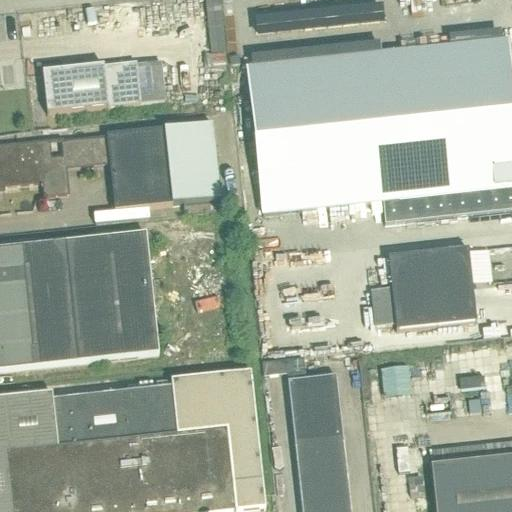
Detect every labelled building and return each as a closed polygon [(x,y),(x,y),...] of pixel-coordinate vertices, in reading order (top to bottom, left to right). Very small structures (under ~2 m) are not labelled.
[(230,1),(212,2),(215,57),(233,56),(230,1)] [(511,215),(511,107),(505,45),(418,54),(418,55),(246,73),(262,220),(381,207),(384,230),(511,215)] [(41,77),(46,119),(140,109),(135,67),(41,77)] [(109,164),(114,216),(222,205),(214,129),(106,140),(106,142),(62,147),(62,149),(49,151),(48,147),(0,151),(0,191),(43,187),(44,201),(68,199),(65,168),(81,167),(81,172),(93,170),(93,165),(109,164)] [(0,377),(159,360),(146,239),(0,255),(0,377)] [(395,337),(476,328),(467,254),(387,263),(391,294),(370,296),(374,332),(394,330),(395,337)] [(408,371),(382,375),(385,402),(412,398),(408,371)] [(264,511),(250,377),(170,385),(171,392),(52,405),(52,398),(0,403),(0,511),(264,511)] [(300,511),(349,511),(335,381),(287,386),(300,511)] [(511,511),(511,462),(490,465),(495,511),(511,511)] [(430,471),(434,511),(495,511),(490,465),(430,471)]
